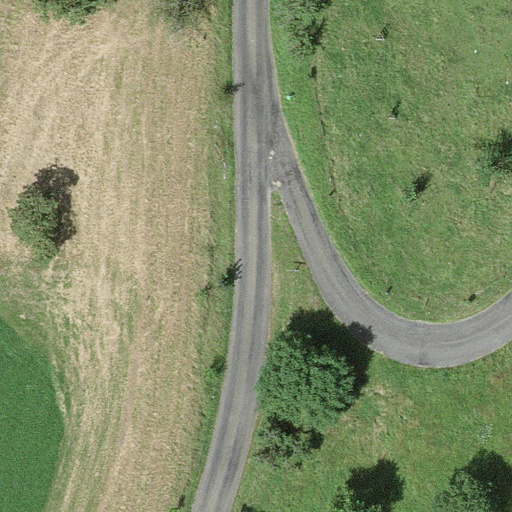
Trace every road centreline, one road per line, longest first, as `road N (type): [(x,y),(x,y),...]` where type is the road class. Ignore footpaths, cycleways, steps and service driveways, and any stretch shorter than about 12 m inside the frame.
road 1 (unclassified): [(243,0),(245,281),(224,428),(201,511)]
road 2 (track): [(511,302),(467,337),(383,330),(294,226),(244,106)]
